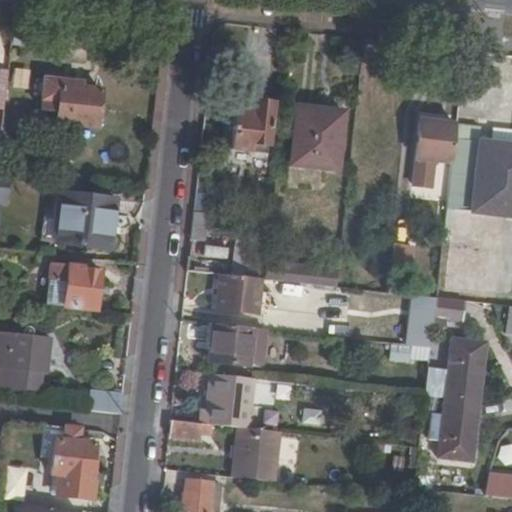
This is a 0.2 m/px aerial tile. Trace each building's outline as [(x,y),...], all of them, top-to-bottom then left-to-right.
[(61,105),(59,124),(99,129),(102,91),(64,87),(64,81),(46,80),(44,103),(61,105)] [(251,107),(251,112),(250,121),(233,118),(228,158),(266,161),(272,109),(251,107)] [(342,113),(298,107),(291,163),(335,168),(342,113)] [(250,121),(251,112),(234,110),(233,118),(250,121)] [(450,165),(454,127),(418,123),(411,187),(428,188),(431,163),(450,165)] [(492,138),(511,139),(511,128),(493,128),(492,138)] [(503,163),(504,149),(478,146),(476,160),(503,163)] [(511,150),(504,149),(503,163),(476,160),(472,216),(511,220),(511,150)] [(10,177),(0,176),(0,204),(7,205),(10,177)] [(107,250),(110,227),(101,226),(104,199),(63,195),(57,244),(107,250)] [(101,226),(110,227),(113,200),(104,199),(101,226)] [(193,214),(190,240),(202,241),(204,216),(193,214)] [(413,248),(391,245),(385,296),(407,299),(413,248)] [(279,265),(277,283),(302,287),(336,291),(338,272),(279,265)] [(43,308),(94,314),(98,274),(48,268),(43,308)] [(262,282),(223,277),(218,315),(269,321),(273,283),(262,282)] [(429,351),(432,321),(434,302),(408,299),(402,348),(429,351)] [(432,321),(459,324),(461,305),(434,302),(432,321)] [(251,331),(213,327),(209,364),(247,368),(248,362),(251,331)] [(258,363),(262,333),(251,331),(248,362),(258,363)] [(0,388),(33,392),(35,370),(43,371),(47,371),(50,342),(0,335),(0,388)] [(450,343),(443,403),(471,406),(476,406),(484,346),(450,343)] [(35,370),(33,392),(41,393),(43,371),(35,370)] [(208,425),(237,429),(249,430),(253,381),(208,376),(205,409),(200,409),(198,425),(208,425)] [(435,394),(424,393),(423,401),(434,402),(435,394)] [(120,416),(122,398),(90,394),(88,413),(120,416)] [(471,406),(443,403),(436,463),(469,467),(476,406),(471,406)] [(398,441),(413,443),(416,423),(401,421),(398,441)] [(170,422),(168,440),(205,444),(208,425),(198,425),(170,422)] [(94,445),(79,443),(80,430),(66,429),(65,442),(52,440),(49,477),(60,477),(58,496),(89,499),(94,445)] [(237,429),(232,478),(270,483),(276,434),(249,430),(237,429)] [(407,469),(415,470),(417,451),(409,450),(407,469)] [(9,466),(5,495),(23,497),(26,468),(9,466)] [(511,482),(488,480),(482,499),(511,502),(511,482)] [(178,511),(218,511),(222,485),(187,482),(186,494),(181,494),(178,511)]
